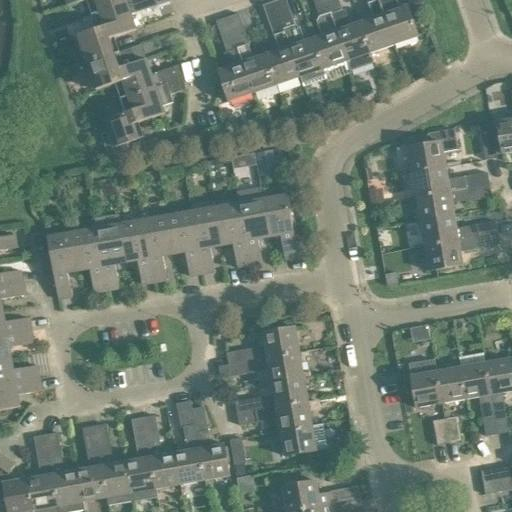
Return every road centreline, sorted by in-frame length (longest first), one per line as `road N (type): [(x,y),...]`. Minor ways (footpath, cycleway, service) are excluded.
road 1 (residential): [(342,274),(329,172),(335,153),(491,59)]
road 2 (residential): [(57,321),(69,388),(93,403),(190,386),(205,362),(194,301)]
road 3 (residential): [(352,325),(511,294)]
road 4 (residential): [(381,479),(352,325)]
road 5 (residential): [(194,301),(342,274)]
road 6 (residential): [(57,321),(194,301)]
road 7 (residential): [(469,511),(462,466),(381,479)]
